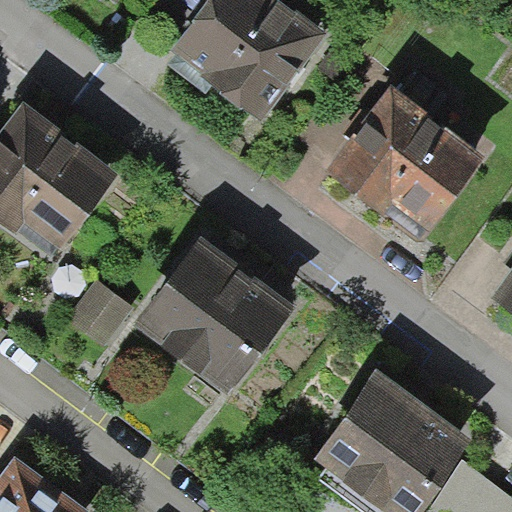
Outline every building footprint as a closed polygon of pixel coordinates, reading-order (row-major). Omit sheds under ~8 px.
[(265,128),(328,41),(270,0),(223,0),(177,65),(265,128)] [(429,251),(491,164),(391,93),(329,180),(429,251)] [(82,108),(62,133),(106,167),(126,143),(82,108)] [(35,229),(66,253),(119,185),(31,118),(0,157),(0,231),(21,247),(35,229)] [(146,337),(237,404),(295,326),(204,259),(146,337)] [(132,310),(97,285),(67,326),(102,351),(132,310)] [(511,312),(511,289),(501,304),(511,312)] [(316,481),(360,511),(439,511),(475,461),(378,393),(316,481)] [(0,511),(87,511),(23,463),(0,493),(0,511)]
